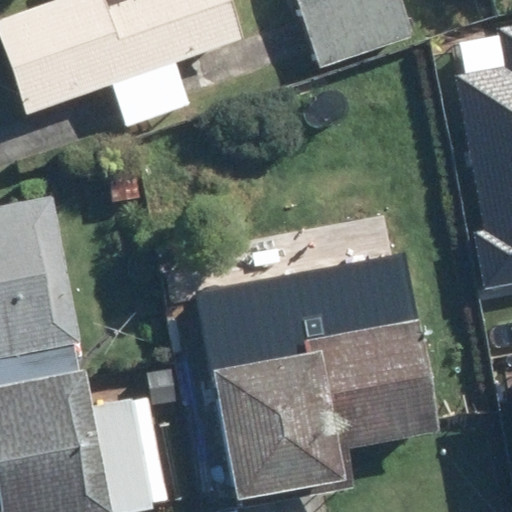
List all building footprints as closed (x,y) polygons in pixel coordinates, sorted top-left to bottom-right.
[(36,0),(0,13),(0,53),(20,112),(236,37),(223,0),(36,0)] [(396,0),(296,0),(318,67),(408,37),(396,0)] [(135,197),(129,161),(103,165),(107,201),(135,197)] [(0,511),(115,511),(147,506),(129,399),(86,408),(78,367),(71,369),(66,342),(74,341),(46,197),(0,205),(0,511)] [(301,339),(302,347),(203,365),(227,497),(333,479),(327,447),(430,429),(410,319),(301,339)] [(173,403),(167,370),(142,374),(148,407),(173,403)]
